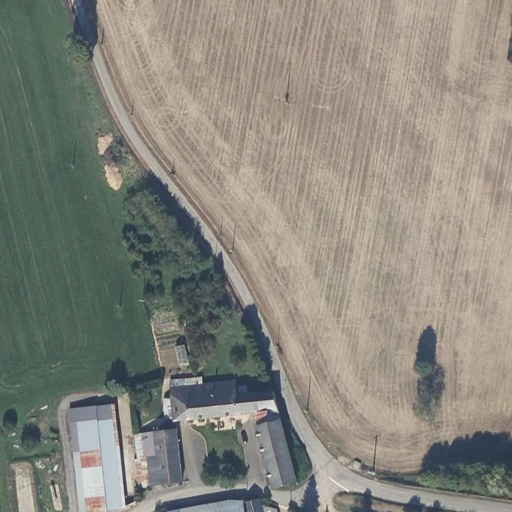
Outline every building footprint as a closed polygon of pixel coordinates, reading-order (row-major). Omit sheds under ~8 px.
[(184,345),(175,346),(178,365),(188,364),(184,345)] [(239,382),(238,376),(172,382),(176,417),(257,408),(274,482),(297,476),(275,386),(250,388),(250,380),(239,382)] [(108,506),(120,502),(112,414),(78,417),(81,446),(87,509),(108,506)] [(181,478),(176,426),(139,430),(141,455),(155,454),(158,480),(158,481),(178,479),(181,478)] [(77,509),(87,509),(81,446),(71,446),(77,509)] [(136,482),(158,480),(155,454),(141,455),(134,456),(136,482)] [(172,511),(240,511),(239,502),(237,497),(172,511)] [(255,504),(254,499),(239,502),(240,511),(271,511),(271,510),(255,504)]
